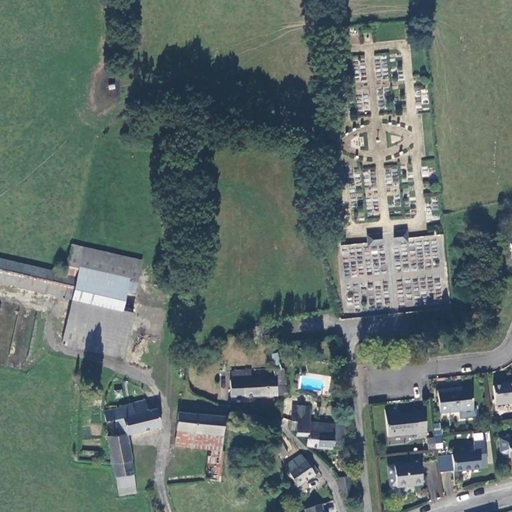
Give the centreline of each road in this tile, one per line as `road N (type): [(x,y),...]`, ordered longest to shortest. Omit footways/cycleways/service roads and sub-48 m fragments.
road 1 (track): [(138,103),(188,182),(159,394)]
road 2 (residential): [(343,511),(321,464),(276,422),(178,404)]
road 3 (residential): [(366,375),(496,357),(511,344)]
